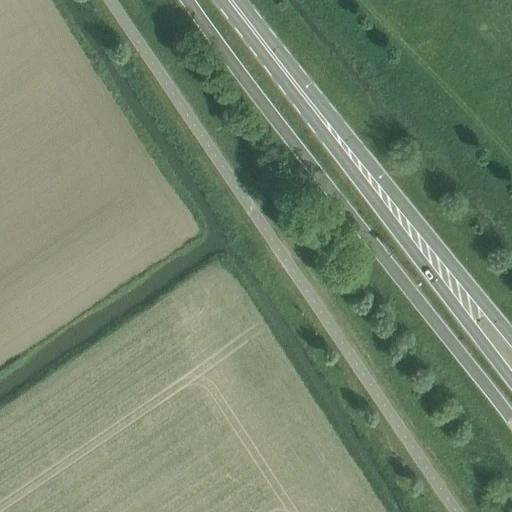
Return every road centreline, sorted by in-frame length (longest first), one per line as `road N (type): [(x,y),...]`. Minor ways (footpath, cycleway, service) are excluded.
road 1 (primary): [(431,260),(229,0)]
road 2 (primary): [(431,260),(511,382)]
